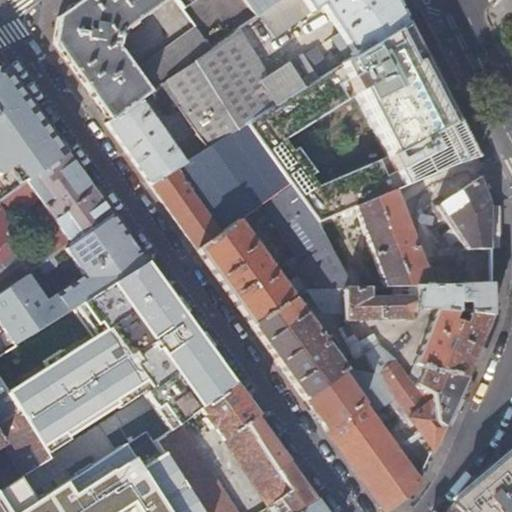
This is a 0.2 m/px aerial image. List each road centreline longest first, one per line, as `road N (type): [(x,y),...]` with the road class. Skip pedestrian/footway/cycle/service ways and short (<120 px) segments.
road 1 (residential): [(0,18),(345,511)]
road 2 (residential): [(511,363),(452,473),(421,511)]
